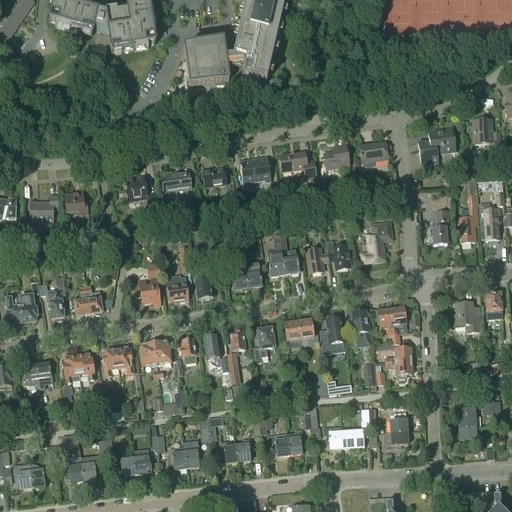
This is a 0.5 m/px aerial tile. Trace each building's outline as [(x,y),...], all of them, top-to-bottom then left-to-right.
[(14,0),(9,0),(8,2),(27,15),(34,5),(27,0),(16,0),(16,1),(14,0)] [(152,3),(131,6),(132,9),(114,11),(117,0),(50,0),(50,4),(53,5),(48,25),(56,26),(55,30),(91,38),(90,43),(109,47),(111,57),(148,51),(147,47),(155,46),(152,26),(160,25),(158,14),(153,15),(152,3)] [(246,0),(239,29),(235,28),(234,34),(238,35),(232,60),(225,61),(222,45),(184,50),(189,89),(228,83),(226,67),(245,64),(241,83),(242,84),(243,78),(266,83),(285,0),(246,0)] [(8,2),(5,7),(10,10),(6,15),(20,25),(27,15),(8,2)] [(0,19),(0,25),(13,35),(20,25),(6,15),(2,21),(0,19)] [(0,25),(0,40),(6,45),(13,35),(0,25)] [(492,122),(472,123),(473,147),(489,147),(489,157),(500,157),(499,135),(492,135),(492,122)] [(429,143),(417,144),(421,168),(438,165),(437,157),(443,156),(443,154),(454,152),(455,154),(456,154),(452,131),(428,135),(429,143)] [(385,145),(358,149),(361,165),(362,165),(363,169),(367,170),(371,169),(373,167),(373,164),(387,161),(385,145)] [(338,154),(323,156),(326,172),(349,169),(345,148),(337,149),(338,154)] [(305,154),(279,159),(282,175),(303,172),(305,183),(316,181),(313,163),(306,164),(305,154)] [(267,160),(239,165),(243,188),(253,187),(253,182),(265,180),(266,185),(271,184),(267,160)] [(216,173),(202,175),(205,190),(227,187),(224,171),(216,172),(216,173)] [(190,173),(161,178),(161,180),(163,195),(191,191),(193,190),(190,173)] [(468,178),(457,179),(458,188),(475,186),(474,177),(468,177),(468,178)] [(356,178),(349,179),(351,192),(352,198),(364,196),(363,190),(358,191),(356,178)] [(144,180),(125,183),(128,204),(147,201),(148,209),(153,208),(156,226),(162,225),(157,192),(147,194),(144,180)] [(277,185),(270,186),(273,203),(280,202),(277,185)] [(374,186),(363,187),(364,194),(375,193),(374,186)] [(65,199),(64,199),(66,216),(78,215),(79,218),(90,217),(89,203),(85,204),(84,194),(73,195),(73,196),(65,197),(65,199)] [(385,194),(375,196),(377,207),(386,206),(385,194)] [(504,197),(495,198),(496,210),(504,210),(504,197)] [(49,204),(29,205),(30,227),(53,226),(53,212),(58,212),(58,198),(49,198),(49,204)] [(470,220),(458,221),(458,235),(460,234),(461,245),(475,244),(474,231),(472,231),(471,228),(478,228),(476,198),(468,199),(470,220)] [(0,222),(4,222),(5,220),(16,221),(16,200),(11,200),(10,202),(0,201),(0,222)] [(200,211),(192,212),(193,220),(201,219),(200,211)] [(482,222),(479,222),(480,242),(484,242),(484,244),(486,243),(491,243),(491,246),(497,246),(497,243),(499,243),(498,229),(500,229),(500,221),(500,218),(499,211),(497,211),(482,212),(482,222)] [(437,230),(432,231),(433,248),(447,247),(446,233),(449,233),(447,214),(436,214),(437,230)] [(369,256),(361,257),(362,267),(370,265),(370,266),(385,264),(383,245),(392,243),(390,226),(375,228),(376,236),(366,238),(369,256)] [(228,231),(221,232),(224,247),(231,246),(228,231)] [(332,243),(325,244),(327,256),(328,265),(335,264),(336,273),(350,271),(347,248),(333,250),(332,243)] [(275,253),(266,254),(268,265),(270,280),(285,278),(282,260),(281,252),(280,246),(280,245),(274,246),(275,253)] [(286,251),(281,252),(282,260),(285,278),(299,276),(297,261),(296,254),(287,255),(286,251)] [(320,252),(306,254),(309,277),(323,275),(322,266),(328,265),(327,256),(321,257),(320,252)] [(188,260),(181,261),(182,270),(182,275),(190,274),(188,260)] [(236,272),(228,273),(229,280),(231,280),(233,294),(247,292),(245,274),(243,263),(238,264),(239,270),(236,272)] [(248,263),(243,263),(245,274),(247,292),(262,290),(258,266),(249,268),(248,263)] [(166,280),(164,267),(151,269),(153,282),(166,280)] [(200,277),(195,278),(196,283),(199,302),(204,301),(206,302),(209,301),(210,300),(212,300),(209,281),(201,282),(200,277)] [(47,287),(38,288),(39,296),(40,299),(48,298),(49,306),(47,307),(48,311),(50,311),(51,322),(54,322),(55,324),(61,323),(61,321),(64,320),(61,299),(60,293),(65,292),(65,289),(63,280),(56,281),(57,285),(58,293),(48,294),(47,287)] [(169,286),(167,286),(170,304),(179,303),(179,306),(190,304),(190,302),(191,302),(188,286),(187,286),(187,283),(180,284),(180,281),(168,282),(169,286)] [(156,282),(139,284),(143,307),(153,306),(153,309),(160,308),(156,282)] [(87,288),(85,288),(89,317),(95,316),(97,318),(99,317),(100,315),(102,315),(102,312),(100,303),(100,300),(99,294),(92,296),(90,287),(87,288)] [(81,300),(74,301),(76,319),(78,318),(79,320),(82,320),(83,318),(89,317),(85,288),(81,289),(82,299),(83,299),(83,300),(81,300)] [(32,296),(18,298),(19,307),(20,307),(23,328),(29,327),(30,325),(36,324),(35,319),(38,319),(36,310),(34,310),(33,305),(32,297),(32,296)] [(485,296),(486,314),(487,322),(502,322),(501,308),(504,308),(503,302),(501,302),(500,296),(485,296)] [(7,314),(5,314),(6,323),(8,323),(9,328),(16,327),(17,329),(23,328),(20,307),(19,307),(18,298),(10,299),(6,299),(6,301),(5,301),(7,314)] [(457,318),(453,318),(453,329),(465,328),(466,335),(481,334),(480,322),(473,322),(472,309),(471,305),(456,307),(457,318)] [(403,310),(391,312),(395,337),(399,337),(401,336),(400,326),(406,326),(403,310)] [(391,312),(378,313),(380,329),(389,328),(389,332),(390,338),(395,337),(391,312)] [(365,315),(351,317),(355,342),(355,347),(370,345),(369,340),(365,315)] [(343,348),(340,321),(326,323),(328,336),(319,337),(322,358),(331,357),(330,349),(343,348)] [(311,323),(297,325),(300,343),(308,341),(308,346),(318,344),(316,333),(312,334),(311,323)] [(297,325),(284,327),(288,351),(301,349),(300,343),(297,325)] [(259,350),(253,351),(255,366),(262,365),(261,360),(267,359),(266,351),(274,350),(271,331),(269,329),(263,330),(262,332),(257,333),(259,350)] [(234,336),(229,337),(232,354),(245,353),(243,334),(241,334),(240,333),(237,334),(236,335),(234,335),(234,336)] [(390,338),(389,338),(390,348),(400,347),(399,337),(395,337),(390,338)] [(205,340),(204,340),(207,361),(216,360),(218,370),(222,369),(223,376),(228,375),(226,360),(220,361),(219,354),(220,354),(217,338),(211,339),(211,338),(205,338),(205,340)] [(182,351),(181,351),(182,359),(183,359),(183,360),(185,359),(186,366),(198,365),(197,358),(198,357),(196,341),(192,342),(192,340),(186,341),(186,342),(181,343),(182,351)] [(166,344),(154,345),(157,368),(163,367),(162,365),(171,364),(168,345),(166,346),(166,344)] [(142,349),(140,349),(143,368),(151,367),(151,369),(157,368),(154,345),(141,347),(142,349)] [(117,352),(116,353),(119,372),(127,371),(128,377),(134,376),(132,362),(131,356),(129,357),(129,351),(123,352),(122,350),(118,351),(117,352)] [(104,360),(102,361),(103,366),(105,380),(111,379),(110,373),(119,372),(116,353),(114,353),(114,351),(109,352),(109,354),(103,355),(104,360)] [(395,360),(385,361),(385,365),(411,364),(411,351),(395,352),(395,360)] [(237,355),(228,357),(232,388),(242,386),(237,355)] [(78,359),(77,359),(79,378),(80,383),(80,378),(88,377),(89,383),(95,382),(94,376),(92,360),(89,360),(89,358),(83,358),(82,357),(78,358),(78,359)] [(64,363),(62,364),(64,380),(65,380),(66,386),(72,385),(72,384),(80,383),(79,378),(77,359),(75,360),(74,358),(70,359),(70,360),(64,361),(64,363)] [(43,366),(36,367),(39,387),(40,392),(44,392),(43,387),(52,386),(49,366),(48,366),(48,364),(43,364),(43,366)] [(411,364),(385,365),(386,371),(396,371),(396,378),(398,378),(398,380),(399,381),(405,381),(406,380),(406,377),(412,377),(411,364)] [(22,377),(22,389),(26,389),(28,389),(33,388),(39,387),(36,367),(23,369),(24,377),(22,377)] [(482,367),(470,367),(471,378),(483,378),(482,367)] [(0,389),(5,389),(6,396),(13,395),(12,387),(11,382),(12,382),(10,372),(8,373),(8,370),(2,371),(2,370),(1,370),(1,369),(0,369),(0,368),(0,389)] [(364,369),(366,389),(375,388),(373,368),(364,369)] [(380,368),(375,368),(376,387),(384,387),(383,375),(381,375),(380,368)] [(509,368),(490,369),(490,373),(490,378),(491,385),(510,384),(510,377),(509,368)] [(317,384),(307,385),(309,398),(319,397),(321,396),(321,398),(328,397),(326,384),(325,375),(317,376),(319,384),(317,384)] [(265,382),(258,383),(259,398),(267,397),(265,382)] [(335,383),(326,384),(328,397),(328,398),(337,397),(344,396),(343,388),(336,389),(335,383)] [(102,386),(93,387),(96,408),(104,406),(104,399),(102,386)] [(297,387),(288,388),(290,402),(298,401),(297,387)] [(71,390),(63,391),(65,405),(71,404),(70,396),(72,396),(71,390)] [(231,391),(224,392),(225,403),(233,402),(231,391)] [(181,396),(183,410),(189,409),(187,396),(181,397),(181,396)] [(110,399),(104,399),(104,406),(106,418),(113,417),(110,399)] [(162,400),(155,401),(157,413),(163,412),(163,407),(162,400)] [(175,406),(163,407),(163,412),(164,418),(183,415),(183,410),(176,411),(176,405),(175,406)] [(493,405),(482,405),(483,418),(494,417),(493,405)] [(49,409),(43,410),(45,424),(51,423),(49,409)] [(315,409),(309,410),(309,411),(310,419),(311,431),(318,431),(316,418),(315,409)] [(71,411),(65,412),(66,423),(73,422),(71,411)] [(474,411),(457,412),(458,431),(475,430),(474,411)] [(20,413),(8,414),(9,427),(21,425),(20,413)] [(406,414),(389,415),(390,420),(391,436),(407,435),(406,422),(406,414)] [(265,420),(259,421),(259,425),(261,437),(267,436),(265,420)] [(341,435),(342,452),(363,450),(363,440),(370,440),(369,437),(369,425),(362,425),(362,434),(341,435)] [(341,430),(323,431),(323,440),(326,440),(325,446),(329,446),(329,452),(342,452),(341,435),(341,430)] [(475,430),(458,431),(459,448),(466,447),(476,445),(475,430)] [(302,435),(287,437),(289,458),(302,457),(301,450),(305,449),(302,440),(302,435)] [(407,435),(391,436),(385,436),(385,448),(386,448),(386,452),(392,451),(399,451),(400,448),(408,447),(407,435)] [(287,437),(267,440),(268,446),(272,446),(272,455),(276,455),(277,460),(289,458),(287,437)] [(164,438),(157,439),(158,452),(159,452),(159,456),(166,455),(164,438)] [(111,442),(105,443),(106,456),(113,455),(111,442)] [(243,447),(235,448),(238,465),(250,463),(249,457),(253,456),(250,446),(250,442),(242,443),(243,447)] [(227,445),(220,446),(221,450),(221,460),(224,460),(225,466),(238,465),(235,448),(228,449),(227,445)] [(59,448),(53,449),(54,462),(61,461),(59,448)] [(53,449),(46,450),(48,462),(54,462),(53,449)] [(184,450),(169,452),(169,457),(169,466),(173,466),(174,473),(186,471),(184,455),(184,450)] [(148,452),(132,454),(133,461),(134,472),(135,478),(147,476),(147,473),(151,473),(148,459),(149,459),(148,452)] [(199,453),(184,455),(186,471),(199,470),(198,463),(202,462),(199,453)] [(67,483),(71,483),(71,486),(83,484),(80,459),(65,461),(67,470),(67,483)] [(81,459),(80,459),(83,484),(96,482),(95,476),(99,475),(96,466),(82,468),(81,459)] [(118,463),(118,473),(122,473),(123,479),(135,478),(133,461),(118,463)] [(29,468),(29,469),(32,490),(44,489),(44,483),(47,482),(44,470),(38,471),(37,469),(29,468)] [(15,477),(15,486),(19,486),(20,492),(32,490),(29,469),(17,470),(18,477),(15,477)] [(499,493),(440,497),(441,509),(477,507),(477,500),(493,499),(494,506),(493,507),(496,509),(493,511),(501,511),(498,509),(500,507),(500,506),(499,493)]
